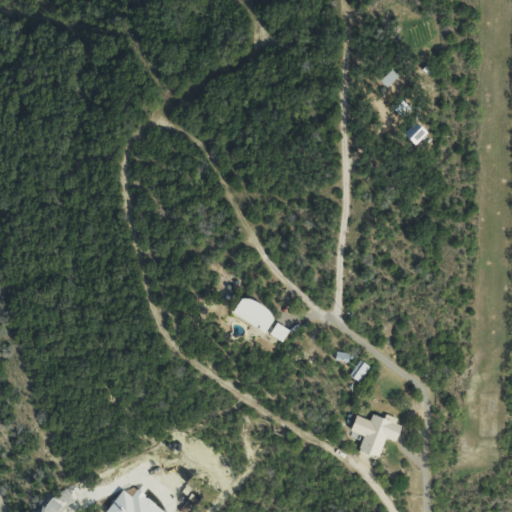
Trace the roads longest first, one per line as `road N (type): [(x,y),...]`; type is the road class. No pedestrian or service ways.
road 1 (residential): [(261,0),(263,28),(125,147),(140,283),(164,332),(237,389),(353,458),(389,511)]
road 2 (residential): [(337,309),(344,0)]
road 3 (residential): [(427,511),(420,393),(347,333),(337,309)]
road 4 (track): [(57,511),(140,477),(158,479),(172,495),(170,511)]
road 5 (residential): [(163,116),(136,96),(132,63),(156,0)]
